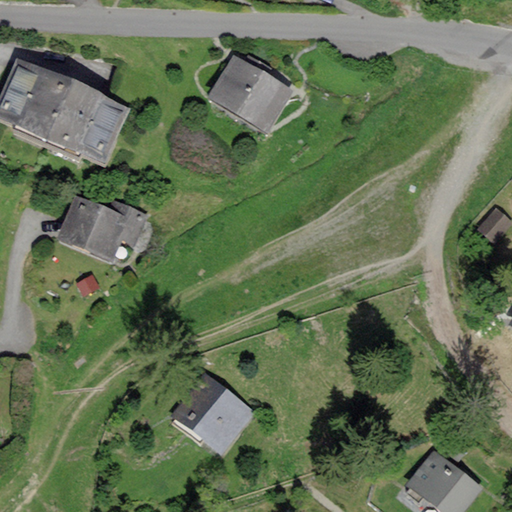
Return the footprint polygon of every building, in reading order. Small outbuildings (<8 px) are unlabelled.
[(235,71),(214,107),(266,136),(287,100),(235,71)] [(20,75),(0,124),(0,126),(102,169),(123,118),(20,75)] [(79,207),(62,246),(109,266),(119,242),(134,248),(145,221),(116,209),(111,220),(79,207)] [(511,227),(498,213),(483,228),(498,243),(511,229),(511,227)] [(208,375),(178,414),(221,447),(251,408),(208,375)] [(436,454),(411,487),(443,511),(458,511),(479,487),(436,454)]
